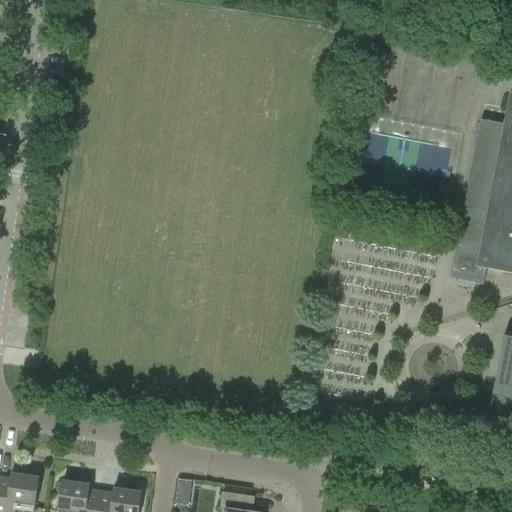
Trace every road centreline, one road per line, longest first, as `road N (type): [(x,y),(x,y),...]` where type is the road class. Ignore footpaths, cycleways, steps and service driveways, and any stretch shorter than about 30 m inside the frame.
road 1 (residential): [(0,280),(37,0)]
road 2 (residential): [(175,452),(164,439),(136,432),(0,410)]
road 3 (residential): [(304,511),(310,474),(175,452)]
